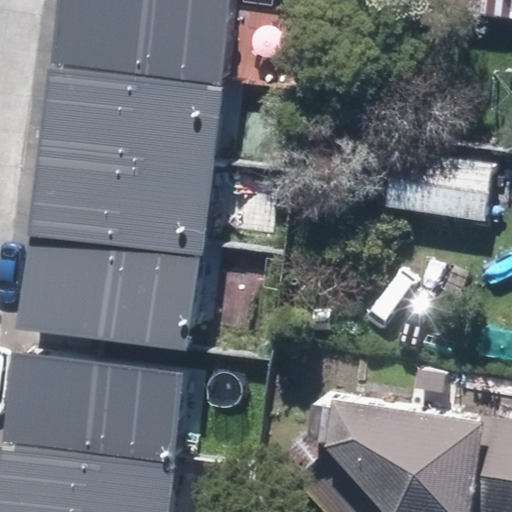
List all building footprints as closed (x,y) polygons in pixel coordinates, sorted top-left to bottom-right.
[(57,0),(50,60),(222,82),(232,0),(57,0)] [(511,0),(424,0),(423,8),(511,21),(511,0)] [(222,82),(50,60),(39,143),(211,165),(222,82)] [(201,244),(211,165),(39,143),(29,222),(201,244)] [(495,166),(401,153),(393,210),(487,223),(495,166)] [(187,350),(201,244),(29,222),(14,327),(187,350)] [(511,294),(488,292),(483,342),(511,344),(511,294)] [(186,375),(9,352),(0,425),(0,438),(175,461),(186,375)] [(511,511),(511,419),(339,393),(321,504),(371,511),(511,511)] [(168,511),(175,461),(0,438),(0,511),(7,511),(168,511)]
